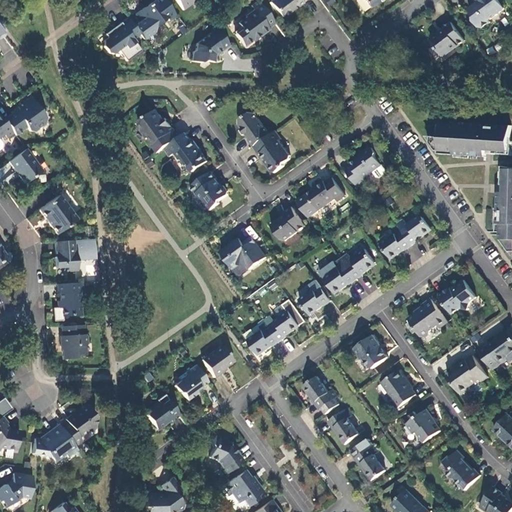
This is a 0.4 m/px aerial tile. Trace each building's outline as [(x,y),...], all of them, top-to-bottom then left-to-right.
[(176,16),(163,0),(152,0),(154,1),(135,15),(142,25),(147,21),(151,27),(155,28),(167,19),(168,22),(176,16)] [(174,0),(178,5),(182,11),(192,4),(192,1),(193,0),(174,0)] [(306,0),(274,0),(270,3),(280,18),(283,18),(303,3),(304,2),(306,0)] [(363,0),(370,8),(381,0),(363,0)] [(481,0),(482,1),(469,10),(475,18),(475,22),(479,28),(483,29),(491,23),(490,21),(506,9),(498,0),(481,0)] [(275,24),(258,1),(251,6),(254,10),(245,16),(246,17),(237,24),(242,29),(234,35),(243,47),(259,36),(260,37),(269,30),(268,29),(275,24)] [(140,35),(128,18),(120,23),(123,27),(118,31),(115,27),(104,34),(107,38),(103,41),(102,47),(107,54),(112,54),(124,46),(127,49),(135,44),(133,40),(140,35)] [(433,38),(432,41),(443,57),(465,41),(452,23),(445,28),(446,30),(441,34),(437,35),(433,38)] [(229,46),(217,29),(195,44),(194,50),(191,52),(190,61),(200,63),(203,61),(212,63),(214,55),(217,53),(218,54),(229,46)] [(13,133),(15,136),(25,128),(28,132),(34,133),(44,125),(45,119),(40,113),(41,110),(38,106),(36,106),(30,98),(17,108),(22,114),(18,116),(12,113),(3,120),(13,133)] [(154,112),(139,123),(143,129),(142,132),(148,140),(150,138),(154,145),(152,147),(158,154),(165,149),(178,140),(173,133),(175,131),(166,119),(164,120),(160,115),(157,118),(154,112)] [(249,140),(254,148),(271,136),(255,114),(251,113),(241,121),(240,124),(244,129),(247,135),(251,139),(249,140)] [(3,120),(0,115),(0,136),(3,135),(6,138),(13,133),(3,120)] [(456,126),(439,125),(438,131),(440,132),(440,137),(427,136),(427,137),(431,137),(430,143),(437,151),(439,152),(439,154),(485,157),(485,161),(486,161),(486,151),(494,151),(493,154),(511,155),(511,154),(511,138),(511,126),(495,125),(495,128),(488,127),(488,125),(453,122),(453,123),(456,123),(456,126)] [(271,136),(254,148),(259,155),(262,154),(269,165),(269,167),(272,173),(276,173),(285,167),(285,163),(290,160),(291,156),(281,141),(283,139),(277,131),(271,136)] [(193,141),(187,133),(186,134),(178,140),(165,149),(171,157),(175,153),(180,160),(184,161),(191,171),(194,172),(208,161),(201,150),(202,150),(195,140),(193,141)] [(346,171),(358,187),(366,182),(364,179),(383,166),(377,158),(378,154),(374,150),(370,149),(364,153),(364,156),(352,165),(353,166),(346,171)] [(25,150),(8,162),(24,185),(41,172),(25,150)] [(511,168),(502,167),(502,186),(505,186),(505,193),(498,193),(498,209),(497,233),(502,233),(501,240),(511,254),(511,168)] [(218,180),(212,172),(192,187),(203,203),(206,203),(212,211),(220,205),(222,201),(228,196),(229,192),(225,187),(222,186),(220,187),(216,182),(218,180)] [(318,188),(308,195),(320,211),(336,199),(339,202),(346,196),(333,178),(326,183),(324,181),(317,187),(318,188)] [(76,220),(58,196),(38,210),(56,235),(76,220)] [(391,198),(383,203),(386,208),(394,202),(391,198)] [(307,227),(293,208),(285,213),(287,216),(273,226),(282,241),(286,241),(307,227)] [(404,233),(414,246),(419,242),(419,241),(426,236),(425,234),(431,229),(422,216),(408,226),(404,220),(398,225),(404,233)] [(406,251),(414,246),(404,233),(398,238),(396,235),(381,245),(391,259),(397,254),(398,256),(406,251)] [(233,250),(224,256),(234,270),(239,266),(249,268),(250,271),(268,258),(254,238),(244,245),(245,247),(242,249),(238,242),(233,245),(233,250)] [(73,242),(55,243),(56,257),(54,258),(55,269),(66,268),(67,272),(77,272),(76,252),(74,252),(73,242)] [(222,253),(224,256),(233,250),(233,245),(222,253)] [(342,260),(357,281),(364,276),(363,275),(371,270),(370,268),(376,264),(366,250),(352,261),(348,256),(342,260)] [(97,261),(81,260),(79,274),(96,275),(97,261)] [(350,286),(357,281),(342,260),(335,265),(339,270),(325,280),(335,293),(341,288),(342,290),(349,285),(350,286)] [(451,290),(440,297),(453,315),(459,310),(469,312),(471,303),(477,299),(465,282),(456,287),(456,289),(452,292),(451,290)] [(82,283),(56,285),(57,296),(59,296),(59,304),(57,304),(58,309),(61,309),(62,317),(82,316),(80,292),(83,292),(82,283)] [(325,308),(333,302),(323,289),(316,294),(314,291),(300,301),(310,314),(315,310),(317,312),(324,307),(325,308)] [(441,329),(449,324),(432,300),(422,307),(424,309),(409,320),(423,339),(425,339),(431,335),(431,332),(438,327),(441,329)] [(272,329),(281,342),(287,338),(286,337),(294,332),(293,330),(299,326),(300,327),(307,323),(292,301),(284,306),(289,313),(276,322),(273,317),(267,322),(272,329)] [(84,326),(61,327),(62,337),(60,337),(60,347),(62,347),(63,360),(77,360),(77,357),(85,356),(84,346),(87,344),(86,336),(84,335),(84,326)] [(274,348),(281,342),(272,329),(265,334),(263,332),(248,342),(258,355),(264,351),(265,352),(273,347),(274,348)] [(480,352),(494,371),(508,361),(509,357),(511,354),(511,337),(509,333),(488,348),(487,347),(480,352)] [(379,363),(383,363),(389,359),(379,345),(379,344),(374,337),(354,351),(361,360),(365,362),(369,367),(378,361),(379,363)] [(232,362),(221,347),(201,361),(213,379),(222,373),(221,371),(232,362)] [(448,377),(461,395),(463,396),(470,391),(470,388),(480,381),(482,384),(488,379),(473,358),(467,362),(466,361),(458,367),(459,369),(448,377)] [(372,371),(383,363),(379,363),(378,361),(369,367),(372,371)] [(200,388),(208,383),(196,366),(178,378),(180,382),(174,387),(178,393),(181,394),(186,401),(201,390),(200,388)] [(407,383),(399,372),(383,384),(395,401),(393,404),(397,411),(417,396),(413,391),(413,390),(408,382),(407,383)] [(326,415),(340,405),(336,400),(338,398),(334,391),(329,394),(318,378),(304,388),(311,398),(313,396),(322,409),(326,415)] [(171,423),(180,416),(164,395),(156,401),(158,403),(145,412),(145,415),(156,431),(170,421),(171,423)] [(320,411),(322,409),(313,396),(311,398),(320,411)] [(60,427),(74,447),(81,442),(79,438),(87,432),(89,432),(96,428),(95,417),(87,407),(74,416),(73,414),(65,420),(66,422),(60,427)] [(340,434),(338,436),(345,446),(359,436),(348,420),(352,418),(347,410),(331,422),(340,434)] [(432,418),(427,411),(408,425),(414,435),(417,434),(424,444),(441,432),(434,421),(432,418)] [(511,419),(509,416),(494,432),(511,448),(511,419)] [(7,424),(2,417),(0,419),(0,418),(0,448),(16,451),(19,432),(10,431),(6,425),(7,424)] [(329,423),(338,436),(340,434),(331,422),(329,423)] [(60,427),(59,425),(39,440),(34,439),(32,454),(50,457),(54,462),(64,455),(67,458),(77,451),(74,447),(60,427)] [(224,476),(242,462),(238,456),(237,456),(231,447),(225,444),(226,442),(215,436),(211,446),(212,449),(208,459),(216,463),(221,469),(220,470),(224,476)] [(373,447),(357,458),(367,471),(364,473),(371,483),(386,472),(374,457),(379,454),(373,447)] [(452,459),(449,458),(443,464),(450,472),(447,475),(451,480),(455,481),(464,492),(481,478),(475,471),(472,474),(467,468),(467,466),(463,462),(465,460),(458,452),(452,459)] [(367,471),(357,458),(355,460),(364,473),(367,471)] [(0,488),(0,500),(6,509),(21,498),(29,499),(33,477),(13,474),(11,484),(6,488),(4,486),(0,488)] [(247,482),(241,474),(222,487),(228,496),(230,494),(237,504),(242,501),(246,508),(257,500),(255,497),(261,493),(255,484),(252,486),(249,480),(247,482)] [(182,492),(172,479),(160,488),(164,494),(158,498),(156,495),(144,495),(145,507),(145,511),(146,511),(180,511),(183,510),(183,506),(176,496),(182,492)] [(503,495),(494,488),(480,509),(484,511),(511,511),(511,504),(501,497),(503,495)] [(427,511),(407,492),(393,507),(397,511),(427,511)] [(278,511),(270,501),(255,511),(278,511)] [(74,511),(72,508),(69,511),(63,503),(50,511),(74,511)]
